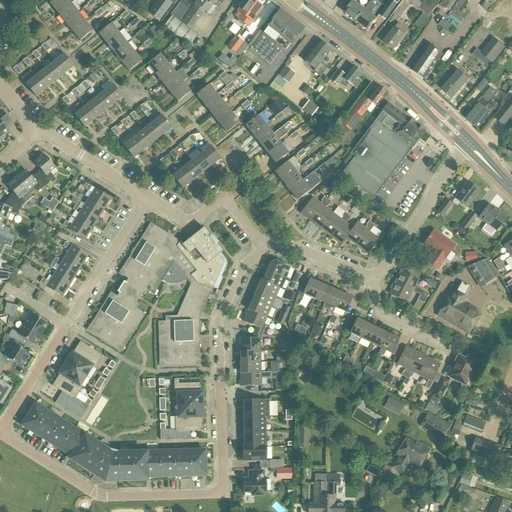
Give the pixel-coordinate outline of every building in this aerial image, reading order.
[(53,0),(50,3),(57,12),(70,2),(67,0),(53,0)] [(156,0),(147,13),(159,22),(173,3),(168,0),(156,0)] [(172,16),(163,27),(166,29),(173,34),(190,45),(197,36),(189,30),(190,29),(191,30),(204,12),(209,16),(215,8),(213,6),(217,0),(182,0),(171,15),(172,16)] [(251,0),(246,0),(238,11),(234,16),(248,27),(249,26),(248,26),(251,22),(254,24),(254,23),(259,16),(259,17),(259,16),(257,14),(262,8),(262,9),(263,8),(251,0)] [(344,13),(356,22),(365,10),(353,1),(354,0),(344,0),(344,1),(350,5),(344,13)] [(391,0),(390,0),(383,10),(380,14),(387,19),(398,4),(391,0)] [(430,0),(406,0),(429,17),(437,5),(430,0)] [(443,0),(440,5),(448,11),(455,0),(443,0)] [(485,1),(481,6),(487,11),(491,6),(485,1)] [(70,2),(57,12),(65,22),(77,12),(70,2)] [(365,10),(356,22),(368,31),(377,19),(371,14),(375,7),(370,3),(365,10)] [(219,13),(223,17),(230,10),(226,6),(219,13)] [(94,13),(97,17),(103,12),(100,9),(94,13)] [(268,26),(250,49),(270,65),(283,49),(286,51),(291,44),(291,45),(304,29),(280,10),(275,17),(268,26)] [(65,22),(72,32),(85,22),(77,12),(65,22)] [(123,20),(129,15),(126,12),(120,16),(123,20)] [(131,29),(137,25),(134,21),(128,26),(131,29)] [(242,31),(245,25),(239,21),(236,28),(242,31)] [(85,22),(72,32),(80,41),(93,31),(85,22)] [(398,23),(383,42),(394,50),(395,51),(400,45),(399,44),(408,31),(398,23)] [(98,34),(106,43),(119,33),(111,24),(98,34)] [(135,35),(138,39),(144,34),(141,31),(135,35)] [(126,43),(119,33),(106,43),(114,53),(126,43)] [(228,46),(228,47),(235,53),(243,42),(236,36),(235,37),(236,37),(229,47),(228,46)] [(179,39),(176,42),(170,47),(172,50),(173,49),(177,54),(184,48),(180,44),(182,42),(179,39)] [(493,39),(480,54),(493,65),(506,49),(504,47),(493,39)] [(146,48),(152,43),(149,40),(143,45),(146,48)] [(325,58),(331,50),(319,41),(309,54),(304,60),(311,66),(315,69),(314,71),(321,76),(327,68),(321,63),(325,58)] [(50,49),(45,43),(41,46),(46,52),(50,49)] [(134,52),(126,43),(114,53),(121,62),(134,52)] [(424,51),(411,70),(425,79),(438,61),(438,60),(442,55),(438,52),(433,49),(428,46),(425,51),(424,51)] [(35,51),(33,53),(32,54),(37,60),(40,57),(35,51)] [(180,59),(186,55),(183,51),(177,56),(180,59)] [(142,61),(134,52),(121,62),(129,72),(142,61)] [(54,61),(64,74),(74,66),(63,54),(54,61)] [(147,64),(155,74),(168,64),(160,54),(147,64)] [(26,58),(23,61),(28,67),(31,64),(26,58)] [(45,69),(55,82),(64,74),(54,61),(45,69)] [(194,64),(191,61),(185,66),(188,69),(194,64)] [(175,73),(168,64),(155,74),(163,83),(175,73)] [(16,66),(13,69),(18,75),(21,72),(16,66)] [(362,74),(352,66),(345,75),(338,70),(330,81),(337,86),(340,83),(346,87),(348,84),(352,87),(353,86),(356,88),(361,82),(358,80),(362,74)] [(285,67),(277,77),(288,84),(295,75),(285,67)] [(35,77),(45,89),(55,82),(45,69),(35,77)] [(453,77),(442,89),(453,98),(463,87),(469,80),(466,78),(460,71),(459,71),(453,77)] [(183,83),(175,73),(163,83),(170,93),(183,83)] [(98,80),(94,74),(90,77),(95,83),(98,80)] [(26,84),(36,97),(45,89),(35,77),(26,84)] [(486,86),(489,83),(484,79),(481,82),(476,88),(481,92),(486,86)] [(89,88),(84,82),(81,84),(86,90),(89,88)] [(191,92),(183,83),(170,93),(178,102),(191,92)] [(387,93),(374,83),(364,96),(342,123),(350,130),(372,103),(377,107),(387,93)] [(307,97),(313,89),(306,84),(300,92),(307,97)] [(113,105),(122,97),(112,85),(103,92),(113,105)] [(196,95),(204,105),(216,95),(209,85),(196,95)] [(491,88),(483,97),(486,100),(489,103),(497,93),(491,88)] [(80,95),(75,89),(71,92),(76,98),(80,95)] [(93,100),(103,112),(113,105),(103,92),(93,100)] [(204,105),(212,114),(224,104),(216,95),(204,105)] [(511,117),(511,95),(508,100),(504,97),(501,101),(505,105),(494,119),(504,127),(511,117)] [(478,103),(465,118),(477,129),(491,114),(485,109),(489,103),(486,100),(483,97),(478,103)] [(93,100),(84,107),(94,120),(103,112),(93,100)] [(308,101),(302,110),(311,117),(318,108),(308,101)] [(425,131),(388,104),(388,103),(350,154),(354,157),(341,174),(374,199),(419,139),(425,143),(427,140),(430,136),(424,132),(425,131)] [(224,104),(212,114),(219,124),(232,114),(224,104)] [(148,111),(143,105),(139,108),(144,114),(148,111)] [(84,107),(74,115),(84,128),(94,120),(84,107)] [(0,140),(0,141),(4,137),(4,136),(8,132),(0,121),(0,120),(6,116),(0,109),(0,140)] [(138,118),(133,112),(130,115),(134,121),(138,118)] [(275,117),(278,121),(284,116),(281,113),(275,117)] [(232,114),(219,124),(227,133),(239,123),(232,114)] [(162,135),(171,128),(161,115),(152,123),(162,135)] [(253,135),(265,125),(258,116),(245,126),(253,135)] [(129,126),(124,120),(121,122),(125,128),(129,126)] [(283,127),(285,130),(291,126),(289,122),(283,127)] [(142,130),(152,143),(162,135),(152,123),(142,130)] [(253,135),(260,145),(273,135),(265,125),(253,135)] [(142,130),(133,138),(143,151),(152,143),(142,130)] [(290,136),(293,140),(299,135),(296,131),(290,136)] [(196,142),(192,135),(188,138),(193,144),(196,142)] [(260,145),(268,154),(281,144),(273,135),(260,145)] [(143,151),(133,138),(123,146),(133,158),(143,151)] [(187,149),(182,143),(179,146),(184,152),(187,149)] [(281,144),(268,154),(276,164),(288,154),(281,144)] [(201,154),(211,166),(220,159),(210,146),(201,154)] [(178,157),(173,150),(169,153),(174,159),(178,157)] [(297,154),(299,158),(306,153),(303,150),(297,154)] [(42,172),(38,176),(46,186),(54,179),(52,175),(50,172),(55,168),(50,162),(51,162),(49,158),(46,156),(45,157),(43,154),(34,162),(42,172)] [(201,174),(211,166),(201,154),(191,161),(201,174)] [(405,164),(411,166),(414,158),(408,156),(405,164)] [(62,157),(60,161),(73,168),(75,163),(62,157)] [(160,161),(165,167),(168,164),(163,158),(160,161)] [(307,167),(313,163),(311,159),(305,164),(307,167)] [(192,181),(201,174),(191,161),(182,169),(192,181)] [(282,182),(295,172),(287,162),(275,172),(282,182)] [(321,173),(328,168),(324,163),(318,168),(321,173)] [(182,189),(192,181),(182,169),(172,176),(182,189)] [(38,192),(46,186),(38,176),(33,180),(25,170),(16,178),(30,194),(35,190),(38,192)] [(295,172),(282,182),(290,191),(302,181),(295,172)] [(313,173),(302,181),(290,191),(298,201),(310,191),(310,190),(321,182),(313,173)] [(32,197),(30,194),(16,178),(7,185),(15,195),(9,200),(20,208),(32,197)] [(332,190),(336,184),(330,180),(326,186),(332,190)] [(467,182),(455,198),(466,207),(472,199),(474,201),(481,193),(478,191),(479,191),(467,182)] [(88,199),(104,209),(111,199),(95,189),(88,199)] [(311,221),(328,199),(324,197),(321,200),(321,202),(320,204),(313,198),(301,213),(311,221)] [(50,202),(46,207),(52,211),(58,201),(52,198),(50,202)] [(82,209),(98,219),(104,209),(88,199),(82,209)] [(311,221),(321,229),(333,213),(325,208),(326,206),(328,206),(331,202),(328,199),(311,221)] [(0,216),(7,220),(10,213),(12,214),(17,215),(20,208),(9,200),(6,207),(0,204),(0,216)] [(447,200),(437,212),(442,216),(452,203),(447,200)] [(506,218),(489,205),(479,218),(486,224),(487,223),(497,231),(506,218)] [(75,220),(91,229),(98,219),(82,209),(75,220)] [(331,237),(348,215),(344,212),(341,216),(341,218),(340,219),(333,213),(321,229),(331,237)] [(466,230),(477,216),(472,212),(461,226),(466,230)] [(346,238),(353,229),(345,223),(346,222),(348,221),(351,217),(348,215),(331,237),(341,244),(346,238)] [(0,235),(7,239),(13,241),(15,235),(12,233),(10,232),(12,229),(8,226),(5,225),(7,220),(0,216),(0,235)] [(91,229),(75,220),(69,230),(85,240),(91,229)] [(356,246),(372,224),(369,221),(366,225),(366,227),(365,228),(357,222),(353,229),(346,238),(356,246)] [(169,270),(174,263),(176,260),(170,257),(180,242),(173,238),(167,234),(150,223),(147,230),(139,243),(138,243),(131,254),(123,267),(119,273),(128,279),(126,283),(124,282),(118,292),(119,293),(117,297),(111,293),(107,299),(103,305),(99,311),(91,324),(87,330),(122,352),(125,346),(133,333),(134,333),(137,327),(141,320),(141,321),(145,315),(136,309),(139,304),(136,303),(142,294),(144,295),(147,291),(154,295),(157,289),(165,276),(166,276),(169,270)] [(372,224),(356,246),(366,253),(378,238),(370,232),(371,231),(373,230),(376,226),(372,224)] [(180,242),(170,257),(176,260),(189,277),(191,277),(196,283),(204,286),(203,288),(211,292),(212,287),(217,289),(222,278),(221,278),(226,266),(226,264),(226,262),(226,260),(225,259),(220,253),(222,251),(216,244),(217,243),(211,235),(210,236),(204,228),(183,244),(180,242)] [(423,243),(434,251),(427,261),(437,268),(444,258),(454,244),(433,229),(423,243)] [(0,255),(1,256),(5,245),(10,247),(13,241),(7,239),(0,235),(0,255)] [(72,246),(66,256),(81,266),(88,256),(72,246)] [(477,253),(465,253),(465,262),(477,261),(477,253)] [(59,266),(75,276),(81,266),(66,256),(59,266)] [(502,262),(499,258),(493,262),(496,266),(502,262)] [(496,272),(487,259),(474,264),(485,280),(496,272)] [(159,359),(160,366),(200,365),(200,358),(199,343),(199,336),(199,328),(199,319),(202,313),(201,312),(208,298),(211,292),(203,288),(204,286),(196,283),(191,277),(189,277),(176,260),(174,263),(191,284),(177,316),(166,317),(166,322),(158,322),(159,329),(159,337),(159,345),(160,359),(159,359)] [(267,270),(286,278),(290,268),(275,261),(271,263),(267,270)] [(496,266),(499,270),(504,267),(502,262),(496,266)] [(59,266),(53,277),(69,287),(75,276),(59,266)] [(263,281),(279,288),(281,289),(286,278),(267,270),(263,281)] [(395,282),(412,291),(418,279),(400,271),(395,282)] [(69,287),(53,277),(46,287),(62,297),(69,287)] [(313,299),(320,284),(309,279),(303,294),(313,299)] [(257,290),(275,298),(279,288),(263,281),(261,280),(257,290)] [(412,291),(395,282),(389,294),(407,302),(412,291)] [(320,284),(313,299),(324,303),(331,288),(320,284)] [(324,303),(322,308),(332,312),(334,308),(335,308),(341,293),(331,288),(324,303)] [(253,299),(271,307),(275,298),(257,290),(253,299)] [(423,290),(420,295),(426,299),(429,294),(423,290)] [(464,303),(466,298),(453,290),(438,315),(469,333),(481,312),(464,303)] [(341,293),(335,308),(345,313),(352,297),(341,293)] [(420,295),(418,299),(424,303),(426,299),(420,295)] [(248,310),(266,318),(271,307),(253,299),(248,310)] [(6,304),(3,315),(9,315),(12,305),(6,304)] [(18,307),(12,305),(9,315),(15,318),(18,307)] [(266,318),(248,310),(243,322),(256,327),(254,333),(262,334),(266,325),(264,324),(266,318)] [(288,315),(287,315),(281,312),(277,323),(283,325),(284,324),(288,315)] [(30,314),(24,324),(42,335),(46,330),(45,329),(48,325),(30,314)] [(297,325),(294,331),(299,333),(302,327),(301,327),(305,319),(301,317),(298,325),(297,325)] [(360,339),(367,324),(357,319),(350,334),(360,339)] [(42,335),(24,324),(18,334),(12,330),(8,336),(21,344),(25,339),(35,345),(38,341),(39,341),(42,335)] [(367,324),(360,339),(370,344),(378,329),(367,324)] [(370,344),(381,349),(388,334),(378,329),(370,344)] [(240,352),(260,351),(260,344),(262,344),(262,334),(254,333),(254,339),(240,339),(240,352)] [(381,349),(378,354),(383,356),(385,351),(391,354),(394,355),(398,348),(395,346),(398,339),(388,334),(381,349)] [(288,341),(285,348),(291,350),(294,344),(288,341)] [(72,354),(91,367),(94,369),(103,356),(80,342),(72,354)] [(0,361),(6,365),(11,368),(14,363),(22,367),(24,363),(25,363),(29,357),(28,357),(30,355),(15,346),(10,354),(6,352),(4,356),(0,353),(0,361)] [(401,376),(405,378),(417,353),(405,347),(397,365),(406,369),(405,370),(403,371),(401,376)] [(240,363),(260,362),(260,351),(240,352),(240,363)] [(420,375),(428,358),(417,353),(405,378),(402,383),(406,385),(411,375),(410,373),(411,371),(420,375)] [(66,363),(86,376),(91,367),(72,354),(66,363)] [(449,376),(465,384),(476,362),(468,358),(467,361),(459,357),(449,376)] [(428,358),(420,375),(428,379),(424,387),(429,389),(433,382),(431,381),(440,364),(439,363),(439,362),(433,359),(433,360),(428,358)] [(0,402),(1,403),(10,389),(0,383),(1,382),(0,381),(0,375),(6,365),(0,361),(0,402)] [(261,373),(260,362),(240,363),(241,373),(261,373)] [(60,373),(80,385),(86,376),(66,363),(60,373)] [(105,369),(102,374),(107,377),(110,372),(105,369)] [(261,373),(241,373),(241,386),(261,386),(261,378),(271,378),(271,372),(261,373)] [(83,387),(80,385),(60,373),(60,374),(52,386),(65,394),(75,400),(76,398),(83,387)] [(379,373),(376,380),(382,383),(385,376),(379,373)] [(390,385),(394,377),(387,374),(383,382),(390,385)] [(97,382),(102,385),(105,380),(100,377),(97,382)] [(432,396),(440,400),(449,381),(441,378),(432,396)] [(174,394),(178,394),(201,394),(201,393),(201,379),(174,379),(174,394)] [(102,385),(97,382),(94,387),(99,390),(102,385)] [(92,390),(89,395),(94,398),(97,393),(92,390)] [(60,396),(55,403),(56,404),(81,419),(89,406),(76,398),(75,400),(65,394),(62,398),(60,396)] [(202,405),(201,394),(178,394),(178,405),(202,405)] [(279,413),(278,398),(270,398),(270,413),(279,413)] [(244,401),(244,418),(265,417),(269,417),(269,400),(244,401)] [(375,422),(381,413),(363,401),(357,410),(375,422)] [(438,409),(428,404),(424,410),(435,416),(438,409)] [(35,405),(29,415),(41,423),(48,412),(35,405)] [(202,405),(178,405),(178,416),(202,416),(202,405)] [(48,412),(41,423),(35,433),(53,445),(66,424),(48,412)] [(420,427),(442,440),(450,426),(428,413),(420,427)] [(453,429),(454,429),(460,432),(462,426),(481,434),(485,423),(459,413),(453,429)] [(35,433),(41,423),(29,415),(22,425),(35,433)] [(202,416),(178,416),(175,416),(175,430),(175,432),(187,431),(202,431),(202,416)] [(265,432),(265,417),(244,418),(245,433),(265,432)] [(66,424),(53,445),(72,456),(85,436),(66,424)] [(298,436),(297,445),(308,445),(309,436),(309,427),(298,426),(298,436)] [(175,430),(165,430),(160,430),(160,440),(190,440),(190,439),(190,436),(187,436),(187,431),(175,432),(175,430)] [(265,447),(265,432),(245,433),(245,447),(265,447)] [(146,477),(146,453),(118,453),(118,452),(117,452),(109,450),(109,451),(85,436),(72,456),(70,459),(101,479),(102,478),(110,480),(110,481),(147,480),(146,477)] [(403,475),(409,464),(418,470),(430,450),(407,436),(404,440),(396,456),(399,458),(393,468),(403,475)] [(476,438),(471,451),(490,457),(497,460),(501,447),(495,445),(476,438)] [(245,447),(243,447),(243,461),(266,460),(265,447),(245,447)] [(191,476),(190,463),(190,451),(168,452),(168,476),(191,476)] [(190,451),(190,463),(205,463),(204,451),(190,451)] [(467,461),(470,454),(463,451),(460,458),(467,461)] [(146,453),(146,477),(168,476),(168,452),(146,453)] [(366,472),(377,478),(383,468),(371,461),(366,472)] [(205,463),(190,463),(191,476),(205,475),(205,463)] [(291,479),(291,468),(280,468),(280,479),(291,479)] [(244,482),(242,482),(242,491),(244,491),(244,492),(252,492),(252,496),(263,496),(263,492),(265,492),(265,479),(264,479),(264,471),(249,472),(249,479),(244,479),(244,482)] [(463,473),(459,485),(468,488),(472,476),(463,473)] [(326,511),(327,496),(327,483),(326,483),(326,476),(314,475),(314,505),(309,504),(308,511),(326,511)] [(327,483),(327,496),(326,511),(344,511),(345,504),(336,504),(336,497),(336,483),(327,483)] [(472,499),(475,490),(463,487),(460,495),(472,499)] [(505,511),(508,503),(499,500),(495,499),(490,511),(505,511)]
